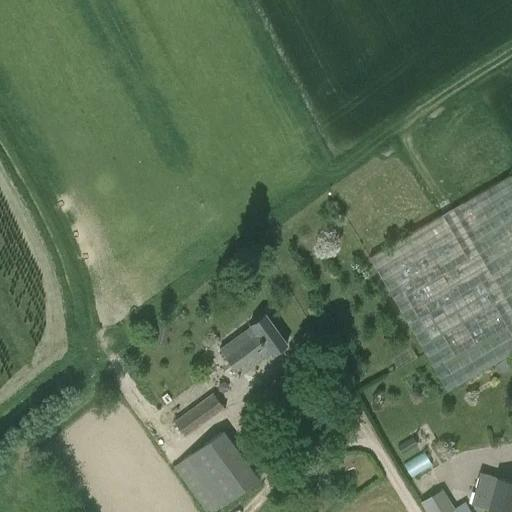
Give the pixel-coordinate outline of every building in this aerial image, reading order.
[(511,355),(511,173),(368,257),(454,393),(511,355)] [(272,355),(287,345),(264,313),(249,323),(251,325),(219,348),(239,375),(271,353),(272,355)] [(165,344),(169,324),(157,322),(153,341),(165,344)] [(184,436),(224,408),(212,392),(173,421),(184,436)] [(204,511),(213,511),(258,479),(222,430),(172,467),(204,511)] [(399,447),(403,454),(417,446),(412,438),(399,447)] [(479,471),(470,504),(500,511),(508,511),(511,500),(511,481),(495,477),(495,475),(479,471)]
